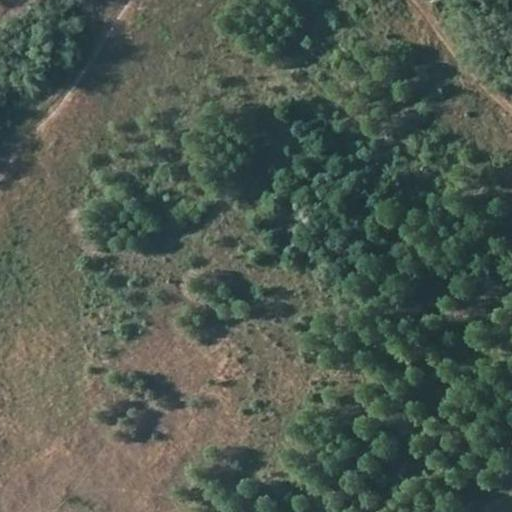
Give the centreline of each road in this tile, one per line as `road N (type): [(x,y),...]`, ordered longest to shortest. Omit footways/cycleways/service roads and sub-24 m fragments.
road 1 (track): [(0,177),(132,0)]
road 2 (track): [(511,110),(409,0)]
